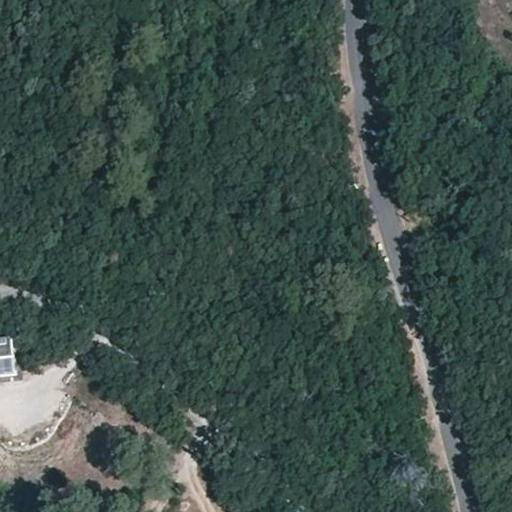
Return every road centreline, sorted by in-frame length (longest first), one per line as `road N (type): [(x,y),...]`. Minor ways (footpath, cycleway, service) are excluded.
road 1 (unclassified): [(355,0),(360,94),(378,180),(469,511)]
road 2 (unclassified): [(293,511),(147,378),(55,309),(0,297)]
